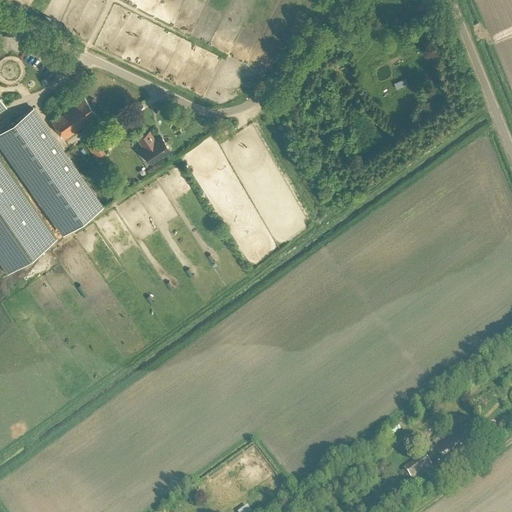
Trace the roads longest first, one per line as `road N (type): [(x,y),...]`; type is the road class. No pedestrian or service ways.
road 1 (unclassified): [(0,12),(222,113),(259,99),(280,78),(328,0)]
road 2 (unclassified): [(511,154),(448,0)]
road 3 (track): [(511,440),(416,511)]
